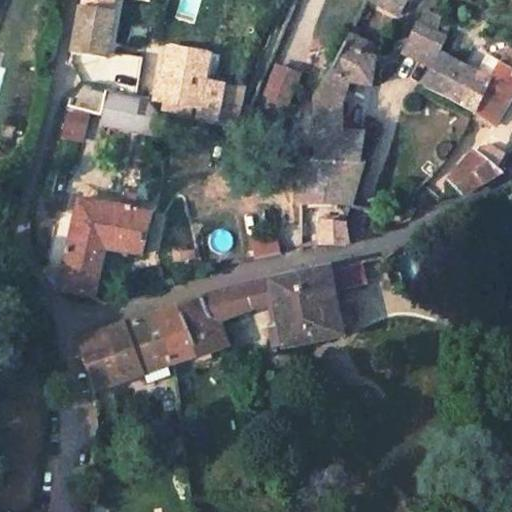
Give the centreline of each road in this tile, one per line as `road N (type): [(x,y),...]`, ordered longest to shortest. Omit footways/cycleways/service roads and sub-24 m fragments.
road 1 (residential): [(65,317),(364,253),(511,182)]
road 2 (track): [(12,253),(74,0)]
road 3 (residential): [(60,511),(70,434),(65,317)]
